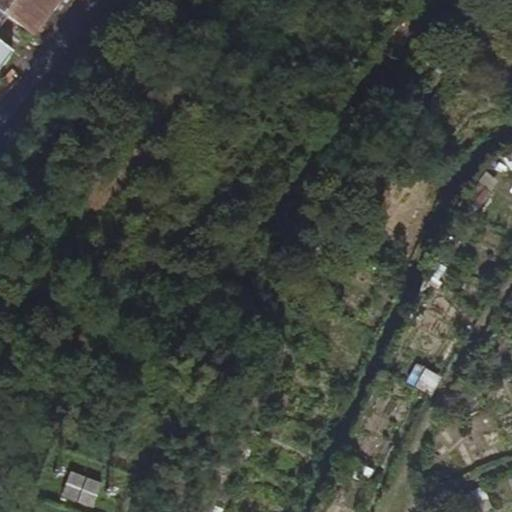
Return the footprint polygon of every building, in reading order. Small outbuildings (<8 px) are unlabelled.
[(0,0),(0,19),(5,23),(29,40),(59,0),(0,0)] [(133,34),(155,10),(142,0),(125,0),(113,15),(133,34)] [(0,179),(125,39),(105,22),(0,140),(0,179)] [(0,39),(0,69),(15,50),(0,39)] [(70,471),(64,498),(97,505),(104,478),(70,471)]
